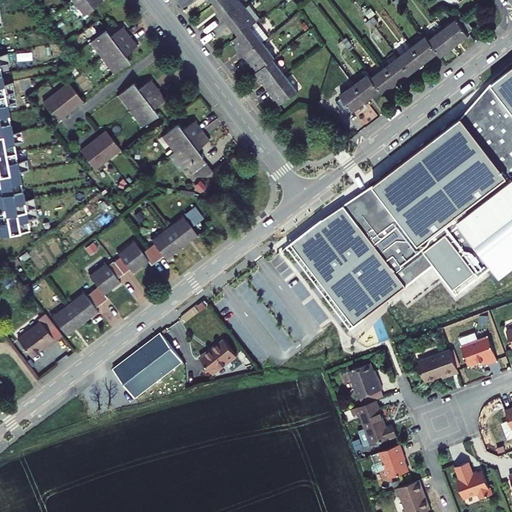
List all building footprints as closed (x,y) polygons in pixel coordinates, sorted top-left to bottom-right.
[(102,1),(101,0),(74,0),(85,14),(102,1)] [(219,13),(225,21),(244,7),(238,0),(219,0),(215,3),(219,9),(221,11),(219,13)] [(251,26),(256,22),(244,7),(225,21),(232,29),(233,27),(235,30),(239,35),(251,26)] [(464,17),(461,13),(455,18),(456,19),(458,22),(464,17)] [(378,23),(373,17),(369,20),(374,26),(378,23)] [(473,29),(464,17),(458,22),(456,19),(442,30),(455,46),(469,36),(467,34),(473,29)] [(0,134),(12,132),(6,102),(16,100),(13,81),(3,83),(0,68),(0,63),(9,62),(6,50),(0,50),(0,22),(0,20),(0,134)] [(374,26),(369,20),(366,23),(370,28),(374,26)] [(239,35),(234,39),(239,44),(240,47),(239,48),(245,56),(263,42),(251,26),(239,35)] [(102,56),(128,37),(121,27),(110,35),(105,29),(91,41),(102,56)] [(455,46),(442,30),(429,41),(438,53),(441,57),(455,46)] [(438,53),(429,41),(426,36),(412,47),(424,63),(438,53)] [(102,56),(114,72),(129,61),(125,55),(136,46),(128,37),(102,56)] [(351,44),(346,38),(342,41),(347,46),(351,44)] [(347,46),(342,41),(338,43),(343,49),(347,46)] [(412,47),(408,41),(394,52),(398,57),(412,47)] [(255,65),(259,71),(273,59),(275,58),(263,42),(245,56),(251,64),(253,63),(255,65)] [(424,63),(412,47),(398,57),(411,74),(424,63)] [(411,74),(398,57),(385,68),(397,84),(411,74)] [(286,75),(273,59),(259,71),(257,72),(261,77),(263,80),(261,81),(267,89),(286,75)] [(291,243),(343,311),(354,326),(374,311),(418,277),(408,265),(424,252),(434,265),(453,290),(475,273),(479,278),(493,267),(501,277),(511,268),(511,67),(491,84),(461,118),(373,186),(384,204),(375,210),(365,216),(353,199),(320,221),(291,243)] [(397,84),(385,68),(371,78),(380,91),(383,95),(397,84)] [(380,91),(371,78),(368,74),(354,85),(367,101),(380,91)] [(298,91),(286,75),(267,89),(273,97),(275,96),(277,98),(282,104),(298,91)] [(118,94),(130,109),(157,89),(149,80),(138,88),(134,82),(118,94)] [(68,82),(43,102),(57,120),(82,100),(68,82)] [(367,101),(354,85),(340,95),(342,98),(336,102),(346,114),(351,110),(353,112),(367,101)] [(164,99),(157,89),(130,109),(142,125),(157,113),(153,107),(164,99)] [(163,135),(175,150),(201,130),(193,121),(182,129),(178,123),(163,135)] [(0,144),(15,142),(24,140),(22,130),(12,132),(0,134),(0,144)] [(81,149),(95,168),(120,149),(106,130),(81,149)] [(201,130),(175,150),(187,165),(194,175),(211,176),(212,170),(201,155),(201,154),(197,148),(208,140),(201,130)] [(0,178),(0,179),(1,184),(0,184),(0,204),(4,204),(5,210),(1,211),(2,218),(7,218),(7,222),(0,223),(0,235),(0,237),(30,230),(28,218),(38,216),(35,198),(25,200),(20,172),(30,171),(28,159),(19,160),(15,142),(0,144),(0,178)] [(175,150),(168,155),(180,171),(187,165),(175,150)] [(373,186),(353,199),(365,216),(375,210),(384,204),(373,186)] [(193,224),(203,216),(194,205),(184,213),(193,224)] [(183,216),(168,228),(181,245),(196,233),(183,216)] [(163,255),(165,257),(181,245),(168,228),(152,240),(154,243),(148,247),(157,259),(163,255)] [(129,268),(131,271),(147,259),(142,252),(134,242),(118,254),(120,256),(114,261),(123,273),(129,268)] [(148,247),(142,252),(147,259),(151,264),(157,259),(148,247)] [(424,252),(408,265),(418,277),(434,265),(424,252)] [(90,276),(98,286),(103,292),(119,280),(117,278),(123,273),(114,261),(108,266),(106,263),(90,276)] [(103,292),(98,286),(92,290),(101,302),(107,298),(103,292)] [(84,293),(68,305),(81,321),(97,309),(95,307),(101,302),(92,290),(86,295),(84,293)] [(53,317),(65,333),(81,321),(68,305),(53,317)] [(61,335),(45,313),(37,318),(40,322),(17,338),(30,355),(46,343),(48,345),(61,335)] [(113,368),(135,397),(183,361),(161,332),(113,368)] [(462,346),(469,366),(479,362),(486,359),(487,363),(487,364),(498,360),(488,336),(478,340),(475,332),(460,338),(463,345),(462,346)] [(213,374),(237,355),(225,339),(201,357),(213,374)] [(451,350),(457,367),(461,366),(454,349),(451,350)] [(459,372),(451,350),(418,362),(425,381),(442,375),(443,378),(459,372)] [(349,371),(359,398),(360,398),(382,390),(383,389),(378,376),(376,377),(373,370),(371,363),(349,371)] [(360,398),(363,405),(376,400),(385,397),(382,390),(360,398)] [(363,405),(351,409),(354,415),(360,413),(365,427),(358,430),(364,447),(372,444),(372,445),(397,436),(393,425),(387,427),(376,400),(363,405)] [(511,437),(511,426),(509,420),(502,423),(508,439),(511,437)] [(400,444),(372,455),(375,463),(373,466),(374,470),(378,471),(386,468),(390,478),(409,471),(402,453),(404,452),(400,444)] [(492,494),(485,475),(479,472),(478,472),(477,470),(473,472),(469,461),(456,466),(461,479),(458,480),(463,496),(471,493),(474,494),(479,492),(481,498),(492,494)] [(422,511),(430,509),(419,480),(395,489),(398,497),(401,496),(407,511),(422,511)]
